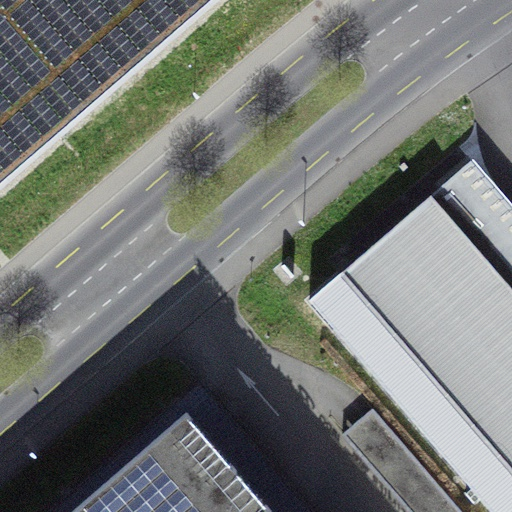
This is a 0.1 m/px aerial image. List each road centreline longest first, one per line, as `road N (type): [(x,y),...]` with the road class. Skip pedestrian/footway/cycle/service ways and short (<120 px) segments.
road 1 (secondary): [(0,375),(339,86),(453,0)]
road 2 (unknown): [(352,511),(114,277)]
